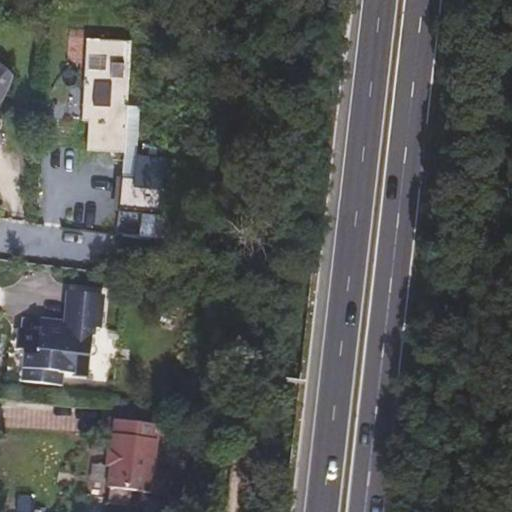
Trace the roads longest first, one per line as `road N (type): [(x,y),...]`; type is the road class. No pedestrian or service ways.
road 1 (trunk): [(373,0),(313,511)]
road 2 (trunk): [(357,511),(416,0)]
